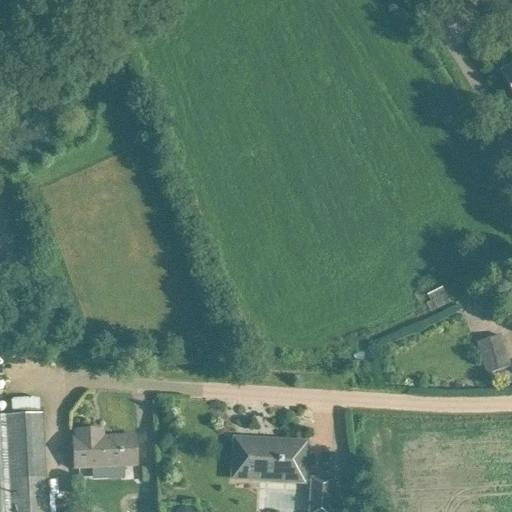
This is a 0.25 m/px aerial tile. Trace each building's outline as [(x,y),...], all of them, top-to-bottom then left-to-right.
[(511,66),(501,72),(511,90),(511,66)] [(427,305),(432,314),(450,304),(439,283),(425,290),(432,302),(427,305)] [(487,375),(510,368),(501,337),(478,344),(487,375)] [(0,511),(46,511),(41,415),(39,415),(38,400),(10,401),(11,416),(0,416),(0,511)] [(92,477),(106,476),(106,468),(136,467),(134,437),(94,439),(94,431),(74,432),(74,440),(72,440),(74,470),(92,469),(92,477)] [(231,480),(303,484),(306,444),(234,440),(231,480)] [(156,462),(156,475),(169,475),(169,461),(156,462)] [(153,468),(143,468),(143,482),(153,482),(153,468)] [(328,511),(331,481),(312,480),(309,511),(328,511)]
